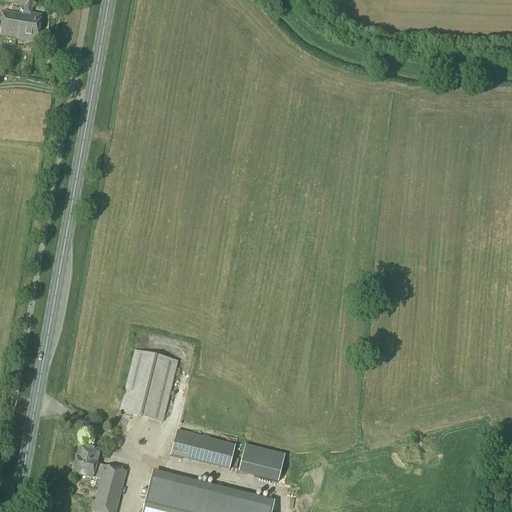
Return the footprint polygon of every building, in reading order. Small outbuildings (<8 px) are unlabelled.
[(40,16),(29,14),(32,0),(29,0),(3,0),(3,4),(23,7),(22,15),(1,11),(0,20),(0,36),(25,41),(35,43),(40,16)] [(161,423),(176,362),(134,352),(119,413),(161,423)] [(219,451),(233,455),(235,444),(208,437),(207,443),(220,446),(219,451)] [(171,456),(230,468),(232,454),(174,442),(171,456)] [(284,456),(244,446),(238,473),(277,483),(284,456)] [(114,511),(124,473),(94,466),(98,453),(78,447),(71,475),(91,480),(91,479),(99,481),(90,511),(114,511)] [(158,476),(152,475),(142,511),(270,511),(273,504),(158,476)]
